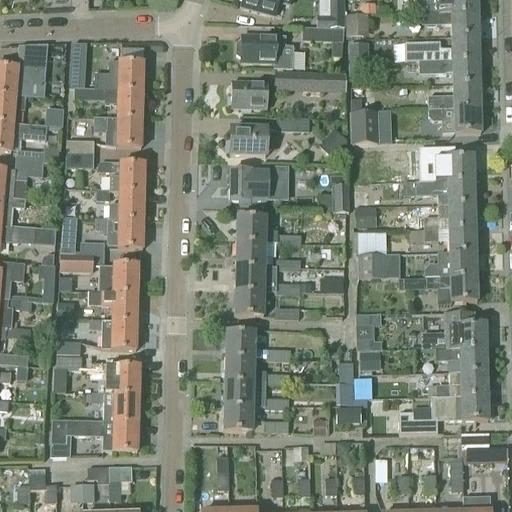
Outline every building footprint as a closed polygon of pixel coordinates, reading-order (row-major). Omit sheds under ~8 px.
[(237,0),(238,1),(243,3),(240,12),(273,21),(276,8),(287,11),(289,0),(237,0)] [(343,32),(342,3),(328,3),(328,0),(317,0),(318,20),(316,20),(316,32),(328,32),(328,33),(343,32)] [(414,0),(415,19),(420,19),(477,18),(476,0),(414,0)] [(477,42),(477,18),(420,19),(420,30),(451,29),(451,42),(477,42)] [(366,40),(366,19),(345,19),(345,41),(366,40)] [(342,33),(301,32),(300,45),(341,47),(342,33)] [(234,63),(239,66),(239,70),(272,72),(272,73),(291,74),(292,51),(283,50),(284,41),(275,40),(274,45),(240,43),(240,48),(235,50),(234,63)] [(478,66),(477,42),(451,42),(451,53),(439,53),(439,47),(403,48),(403,66),(417,66),(417,67),(478,66)] [(367,48),(346,48),(347,69),(367,68),(367,48)] [(0,101),(23,103),(26,103),(28,87),(43,88),(46,50),(17,51),(15,74),(0,72),(0,101)] [(68,94),(68,95),(82,96),(84,64),(69,64),(68,94)] [(92,78),(92,96),(142,97),(143,69),(117,69),(117,66),(115,66),(108,66),(108,79),(92,78)] [(452,90),(479,90),(478,66),(417,67),(417,79),(452,78),(452,90)] [(367,68),(347,69),(348,86),(368,85),(367,68)] [(344,78),(275,76),(274,94),(343,96),(344,78)] [(264,116),(265,90),(231,89),(230,115),(264,116)] [(479,90),(452,90),(452,103),(442,103),(442,101),(427,102),(427,115),(479,114),(479,90)] [(141,125),(142,97),(68,95),(67,115),(72,115),(72,105),(102,106),(102,109),(116,109),(116,123),(106,123),(106,122),(94,122),(94,124),(141,125)] [(0,101),(0,129),(12,131),(14,114),(22,115),(23,103),(0,101)] [(60,133),(61,114),(44,113),(43,132),(60,133)] [(480,138),(479,114),(427,115),(427,122),(432,126),(441,126),(442,139),(480,138)] [(350,150),(368,149),(378,149),(377,117),(368,117),(349,117),(350,150)] [(275,136),(307,137),(308,124),(275,123),(275,136)] [(94,124),(94,137),(104,137),(104,151),(115,153),(140,154),(141,125),(94,124)] [(12,131),(0,129),(0,157),(10,159),(11,144),(45,146),(45,133),(12,131)] [(269,136),(229,134),(228,160),(263,161),(263,157),(265,158),(271,153),(264,146),(264,143),(269,143),(269,136)] [(92,161),(92,146),(65,145),(64,160),(92,161)] [(14,168),(42,170),(42,166),(46,166),(47,162),(42,162),(42,157),(15,155),(14,168)] [(92,161),(64,160),(64,173),(92,173),(92,161)] [(414,188),(472,187),(472,162),(446,162),(446,175),(435,175),(435,174),(420,175),(421,186),(414,187),(414,188)] [(144,199),(144,170),(119,169),(119,167),(99,167),(96,169),(96,177),(108,177),(108,181),(108,194),(95,194),(95,197),(108,198),(108,196),(118,196),(118,198),(144,199)] [(0,204),(24,206),(26,181),(40,182),(42,170),(14,168),(13,176),(0,174),(0,204)] [(266,207),(267,185),(285,185),(286,172),(249,171),(249,177),(228,177),(227,206),(266,207)] [(472,187),(414,188),(415,200),(436,200),(437,210),(447,210),(447,211),(473,211),(472,187)] [(332,190),(333,217),(347,217),(346,189),(332,190)] [(352,209),(364,209),(364,193),(352,193),(352,209)] [(108,198),(95,197),(95,205),(108,205),(108,198)] [(92,223),(92,226),(143,227),(144,199),(118,198),(118,209),(107,209),(107,223),(92,223)] [(267,200),(267,223),(288,223),(288,200),(267,200)] [(24,206),(0,204),(0,232),(45,236),(45,234),(9,231),(11,212),(23,213),(24,206)] [(473,234),(473,211),(447,211),(447,222),(422,223),(423,246),(436,246),(436,234),(448,234),(448,235),(473,234)] [(234,223),(234,248),(263,248),(263,247),(276,248),(276,250),(299,250),(300,240),(276,239),(276,236),(263,236),(264,223),(234,223)] [(92,226),(92,233),(98,233),(98,238),(105,238),(105,250),(117,250),(117,254),(142,255),(143,227),(92,226)] [(377,231),(346,232),(346,255),(378,254),(377,231)] [(54,237),(45,236),(0,232),(0,246),(53,250),(54,237)] [(474,258),(473,234),(448,235),(448,258),(448,259),(474,258)] [(59,262),(102,263),(103,248),(80,247),(79,259),(59,258),(59,262)] [(234,248),(234,272),(263,273),(263,248),(234,248)] [(474,281),(474,258),(448,259),(448,258),(436,258),(436,269),(428,269),(428,275),(423,275),(423,283),(474,281)] [(41,265),(40,269),(52,270),(52,259),(47,259),(42,261),(41,265)] [(386,283),(385,259),(358,259),(358,283),(386,283)] [(59,262),(59,277),(89,277),(90,271),(98,271),(97,296),(87,296),(87,298),(137,300),(137,271),(111,271),(111,270),(102,270),(102,263),(59,262)] [(299,266),(276,265),(276,275),(299,276),(299,266)] [(0,306),(29,309),(29,307),(20,307),(20,306),(7,305),(9,285),(21,286),(23,268),(0,266),(0,306)] [(234,272),(233,296),(262,297),(274,297),(274,289),(274,273),(263,273),(234,272)] [(330,291),(330,278),(309,277),(308,291),(330,291)] [(475,306),(474,281),(423,283),(397,284),(397,294),(449,293),(449,306),(475,306)] [(69,282),(59,283),(59,295),(69,295),(69,282)] [(298,289),(274,289),(274,297),(274,299),(297,299),(298,289)] [(262,322),(262,297),(233,296),(233,321),(262,322)] [(136,328),(137,300),(87,298),(87,310),(110,311),(110,327),(136,328)] [(0,306),(0,334),(28,337),(28,334),(10,332),(12,314),(29,315),(29,309),(0,306)] [(297,324),(298,314),(273,313),(273,324),(297,324)] [(420,354),(434,354),(486,352),(485,329),(473,329),(473,317),(442,318),(443,338),(419,339),(420,354)] [(368,319),(354,319),(355,343),(355,355),(369,355),(369,345),(372,344),(371,330),(368,330),(368,319)] [(136,328),(110,327),(101,327),(101,352),(109,352),(109,356),(135,357),(136,328)] [(28,337),(0,334),(0,345),(1,345),(4,342),(27,344),(28,337)] [(224,338),(223,363),(252,364),(252,363),(264,363),(264,365),(289,366),(289,355),(253,354),(253,339),(224,338)] [(78,360),(79,347),(55,347),(55,360),(78,360)] [(486,352),(434,354),(434,366),(459,365),(459,377),(486,377),(486,352)] [(359,375),(379,375),(379,356),(359,356),(359,375)] [(0,369),(26,371),(26,360),(0,358),(0,369)] [(54,375),(80,375),(80,362),(55,362),(54,375)] [(223,363),(222,387),(252,388),(264,388),(264,390),(288,390),(288,380),(265,380),(265,376),(252,376),(252,364),(223,363)] [(337,388),(351,387),(351,368),(337,367),(337,388)] [(91,369),(90,386),(102,387),(102,398),(111,398),(113,398),(112,401),(138,402),(139,373),(139,370),(113,369),(91,369)] [(0,407),(7,409),(7,407),(0,406),(0,386),(8,387),(9,378),(0,377),(0,407)] [(486,377),(459,377),(448,377),(448,390),(427,391),(427,402),(487,400),(486,377)] [(363,386),(352,387),(353,399),(363,399),(363,386)] [(222,387),(222,411),(251,412),(252,388),(222,387)] [(102,408),(102,398),(90,398),(89,408),(102,408)] [(137,430),(138,402),(112,401),(113,398),(111,398),(102,398),(102,408),(102,426),(102,429),(137,430)] [(487,424),(487,400),(427,402),(429,402),(430,425),(412,425),(412,417),(397,418),(397,439),(436,438),(436,425),(487,424)] [(287,404),(264,404),(263,414),(287,414),(287,404)] [(250,437),(251,412),(222,411),(221,436),(250,437)] [(335,428),(356,428),(356,415),(335,415),(335,428)] [(136,458),(137,430),(102,429),(102,426),(50,425),(49,463),(69,462),(69,440),(101,441),(101,455),(111,455),(111,458),(136,458)] [(324,438),(324,425),(312,425),(312,438),(324,438)] [(287,437),(287,427),(263,426),(263,437),(287,437)] [(486,438),(455,439),(456,452),(456,456),(487,455),(486,438)] [(373,459),(396,459),(396,446),(373,446),(373,459)] [(456,463),(449,463),(450,478),(461,477),(460,469),(465,469),(506,468),(505,454),(487,455),(456,456),(456,463)] [(374,461),(364,461),(365,485),(375,485),(374,461)] [(379,464),(379,477),(397,477),(397,463),(379,464)] [(227,495),(226,464),(217,464),(218,495),(227,495)] [(107,488),(106,472),(86,473),(86,485),(96,484),(96,489),(107,488)] [(106,472),(107,488),(107,507),(120,506),(119,487),(130,487),(130,472),(106,472)] [(461,477),(450,478),(450,497),(461,497),(461,477)] [(435,497),(434,480),(423,481),(424,498),(435,497)] [(406,481),(395,482),(396,499),(408,498),(406,481)] [(351,500),(363,499),(363,482),(351,482),(351,500)] [(336,500),(335,483),(323,483),(324,500),(336,500)] [(281,502),(281,484),(270,484),(270,502),(281,502)] [(308,484),(297,484),(297,501),(309,501),(308,484)] [(80,507),(80,489),(70,489),(70,508),(80,507)] [(80,489),(80,507),(93,507),(92,489),(80,489)] [(52,490),(43,490),(44,502),(44,508),(53,507),(54,507),(53,490),(52,490)] [(26,508),(25,491),(16,491),(17,509),(26,508)] [(460,511),(488,511),(488,502),(460,503),(460,511)]
